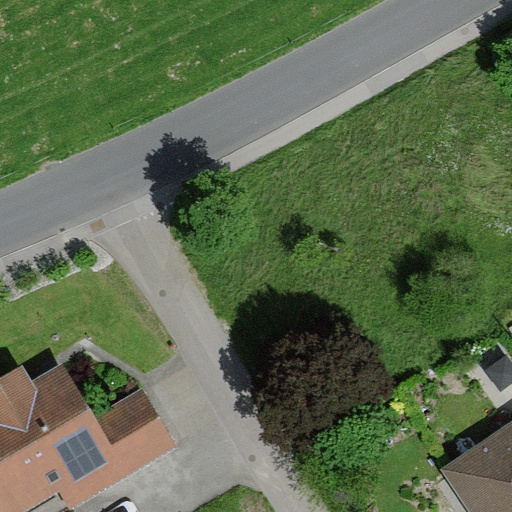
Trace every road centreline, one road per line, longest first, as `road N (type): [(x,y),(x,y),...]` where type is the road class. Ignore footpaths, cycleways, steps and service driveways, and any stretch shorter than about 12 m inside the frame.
road 1 (tertiary): [(98,178),(247,111),(447,0)]
road 2 (residential): [(98,178),(295,511)]
